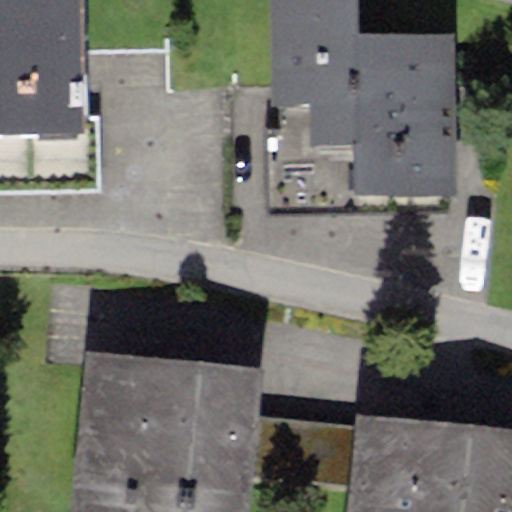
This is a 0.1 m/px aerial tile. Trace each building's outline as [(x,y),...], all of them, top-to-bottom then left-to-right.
[(84,0),(0,0),(0,135),(83,136),(84,0)] [(345,1),(280,1),(279,137),(249,137),(249,207),(448,209),(449,42),(345,41),(345,1)] [(252,382),(81,367),(69,509),(104,511),(240,511),(243,476),(249,418),(252,382)] [(347,487),(352,428),(249,418),(243,476),(347,487)] [(511,511),(511,441),(352,428),(347,487),(345,511),(511,511)]
